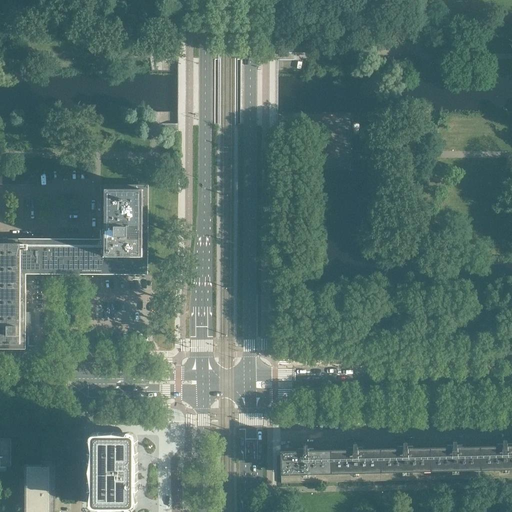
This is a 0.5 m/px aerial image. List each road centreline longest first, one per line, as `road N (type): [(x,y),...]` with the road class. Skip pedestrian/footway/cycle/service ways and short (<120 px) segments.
road 1 (secondary): [(205,0),(202,375)]
road 2 (secondary): [(249,375),(250,0)]
road 3 (secondary): [(511,373),(249,375)]
road 4 (secondary): [(250,391),(511,390)]
road 5 (residential): [(284,438),(511,433)]
road 6 (tertiary): [(202,375),(0,375)]
road 7 (tertiary): [(77,391),(202,391)]
road 8 (secondary): [(252,511),(250,391)]
road 9 (secondary): [(202,391),(204,511)]
